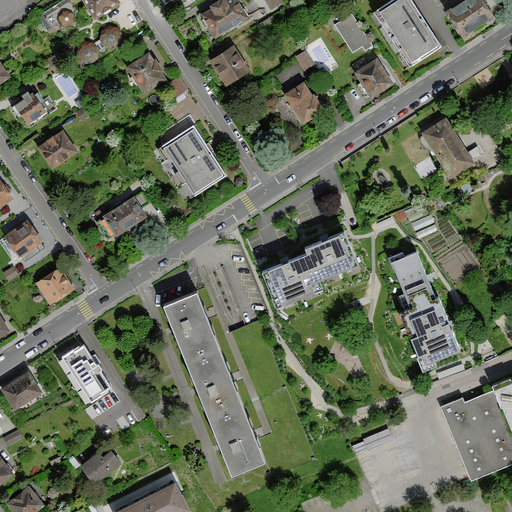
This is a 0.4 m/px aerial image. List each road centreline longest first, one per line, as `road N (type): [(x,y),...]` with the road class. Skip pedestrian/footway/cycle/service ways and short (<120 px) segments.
road 1 (tertiary): [(511,34),(267,191)]
road 2 (unclassified): [(267,191),(139,0)]
road 3 (tertiary): [(267,191),(102,296)]
road 4 (residential): [(102,296),(0,141)]
road 5 (tertiary): [(102,296),(0,363)]
